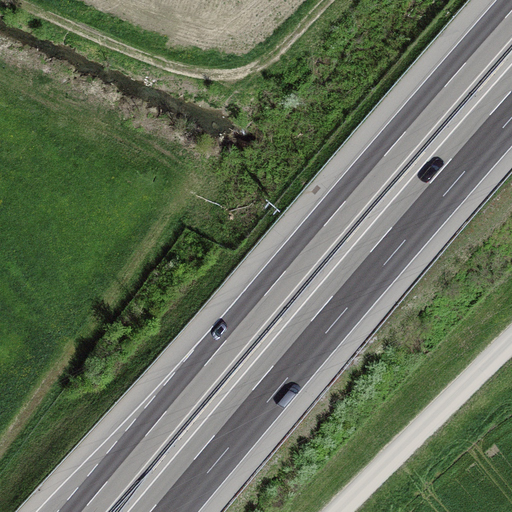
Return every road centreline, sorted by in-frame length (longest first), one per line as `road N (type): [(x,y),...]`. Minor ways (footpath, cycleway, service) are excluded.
road 1 (motorway): [(511,10),(81,511)]
road 2 (motorway): [(162,511),(511,104)]
road 3 (track): [(15,0),(132,52),(205,73),(255,66),(327,0)]
road 4 (track): [(0,449),(188,183)]
road 5 (unclassified): [(338,511),(511,340)]
